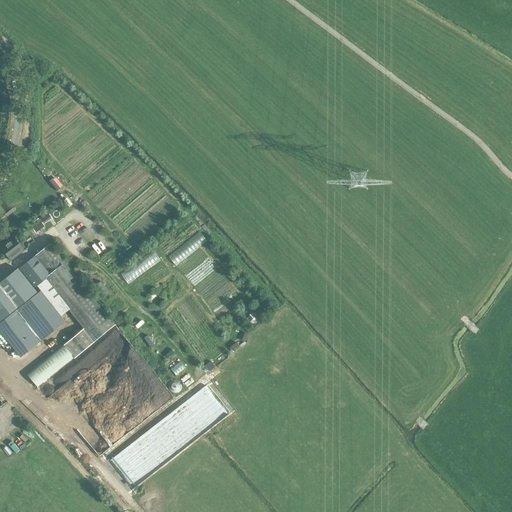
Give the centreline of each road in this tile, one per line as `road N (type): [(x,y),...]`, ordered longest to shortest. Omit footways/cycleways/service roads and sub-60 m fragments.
road 1 (track): [(0,366),(97,463),(217,370)]
road 2 (track): [(290,0),(476,139),(511,176)]
road 3 (track): [(81,191),(139,253),(157,249),(213,318),(243,296)]
road 4 (track): [(81,257),(113,280),(198,374)]
road 5 (unclassified): [(0,169),(20,121),(17,88),(0,50)]
